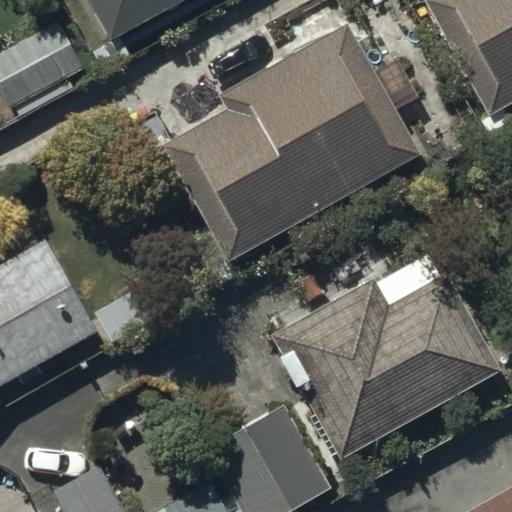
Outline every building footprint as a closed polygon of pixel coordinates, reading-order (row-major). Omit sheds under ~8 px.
[(186,0),(92,0),(115,40),(186,0)] [(511,101),(511,0),(441,0),(433,5),(493,112),(511,101)] [(0,50),(0,95),(8,111),(82,68),(54,19),(0,50)] [(418,158),(348,34),(228,102),(237,118),(174,153),(234,260),(418,158)] [(0,410),(14,403),(5,387),(18,379),(21,384),(42,372),(38,366),(59,354),(69,370),(106,350),(44,239),(0,263),(0,410)] [(498,376),(432,258),(280,342),(346,460),(498,376)] [(94,313),(95,315),(115,349),(123,364),(174,335),(166,320),(145,284),(94,313)] [(261,511),(322,481),(279,397),(211,432),(252,511),(261,511)] [(238,511),(230,497),(221,501),(210,481),(155,511),(123,511),(99,467),(51,494),(61,511),(40,511),(39,510),(35,511),(238,511)] [(511,511),(511,499),(489,511),(511,511)]
